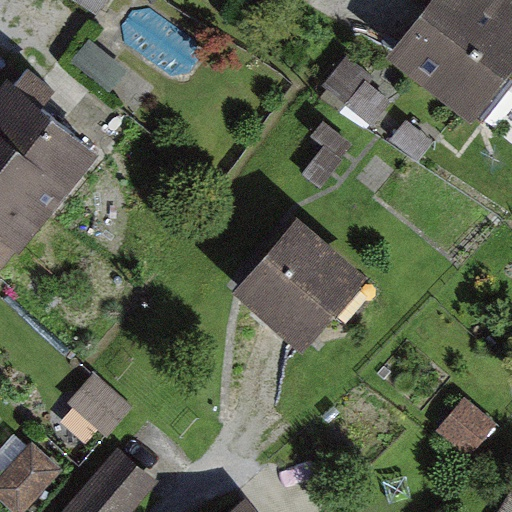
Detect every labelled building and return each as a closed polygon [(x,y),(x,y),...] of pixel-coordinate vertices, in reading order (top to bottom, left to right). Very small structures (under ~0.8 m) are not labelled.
[(108,0),(75,0),(99,15),(108,0)] [(511,75),(511,0),(433,0),(387,58),(473,125),(511,75)] [(14,89),(8,84),(0,94),(0,275),(17,254),(21,257),(101,156),(44,111),(58,94),(29,71),(14,89)] [(369,279),(299,219),(233,294),(303,355),(369,279)] [(135,409),(95,374),(69,404),(109,439),(135,409)] [(471,459),(499,424),(467,399),(439,433),(471,459)] [(28,511),(65,472),(32,443),(0,478),(0,500),(13,511),(28,511)] [(123,448),(67,511),(137,511),(163,482),(123,448)] [(258,511),(247,497),(227,511),(258,511)]
